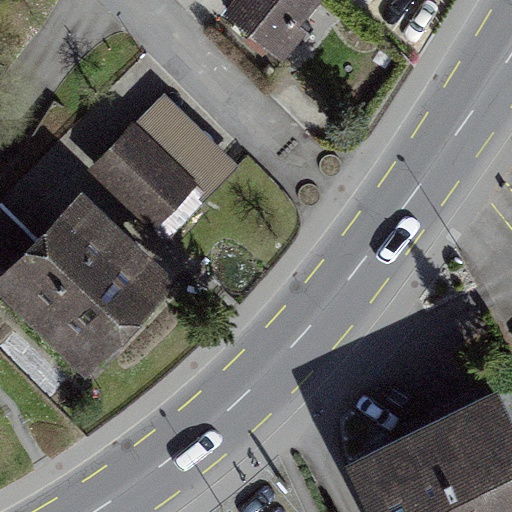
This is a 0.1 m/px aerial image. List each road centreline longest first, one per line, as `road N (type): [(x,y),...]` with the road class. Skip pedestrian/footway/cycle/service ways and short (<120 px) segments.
road 1 (primary): [(511,50),(325,311),(242,398),(100,511)]
road 2 (residential): [(283,137),(143,0)]
